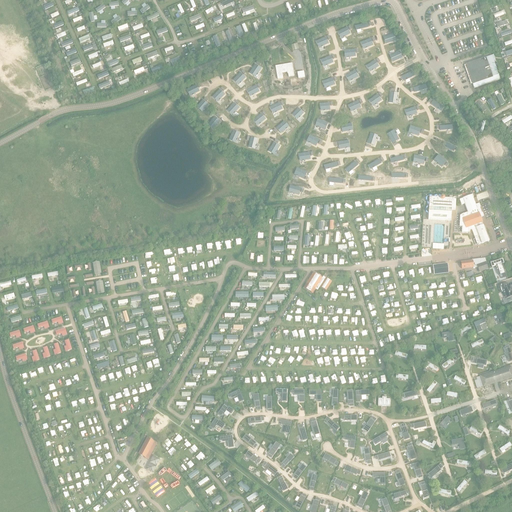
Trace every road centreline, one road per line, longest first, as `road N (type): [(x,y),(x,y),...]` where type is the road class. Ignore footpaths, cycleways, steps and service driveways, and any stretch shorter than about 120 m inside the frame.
road 1 (residential): [(0,142),(60,111),(120,100),(383,0)]
road 2 (unclassified): [(511,241),(473,139),(389,0)]
road 3 (unknown): [(274,328),(248,371),(382,375),(371,329)]
road 4 (residential): [(54,511),(0,358)]
